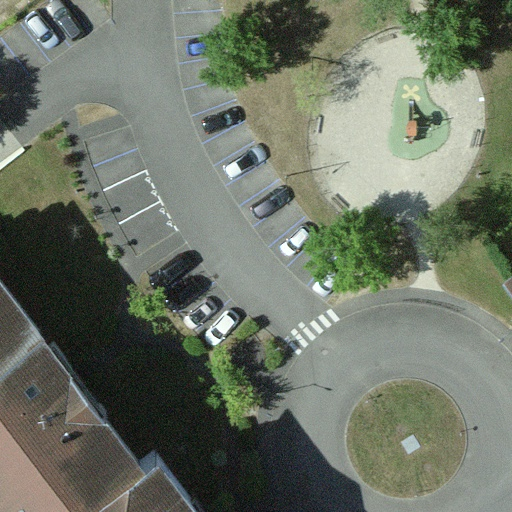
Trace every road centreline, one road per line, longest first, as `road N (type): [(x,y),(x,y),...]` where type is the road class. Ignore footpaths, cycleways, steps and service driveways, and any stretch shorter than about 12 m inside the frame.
road 1 (residential): [(134,0),(194,198),(342,366)]
road 2 (residential): [(342,366),(380,346),(422,344),(462,359),(492,390),(506,430),(501,472)]
road 3 (residential): [(337,511),(312,474),(307,435),(318,397),(342,366)]
